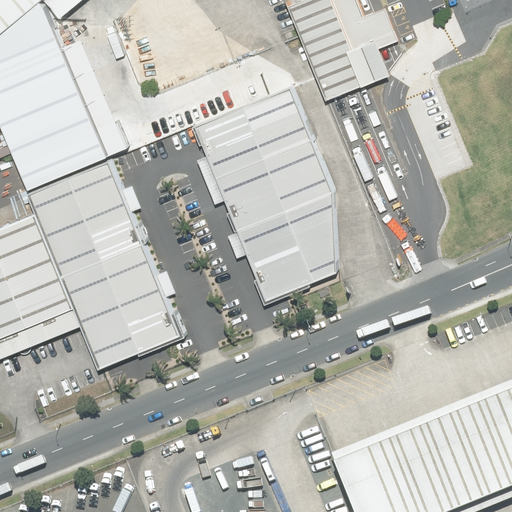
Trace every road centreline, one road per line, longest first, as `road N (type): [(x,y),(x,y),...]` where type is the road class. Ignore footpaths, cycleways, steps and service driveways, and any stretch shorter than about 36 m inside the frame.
road 1 (unclassified): [(0,469),(511,254)]
road 2 (unknown): [(277,423),(511,340)]
road 3 (unknown): [(172,511),(170,483),(188,466),(277,423)]
